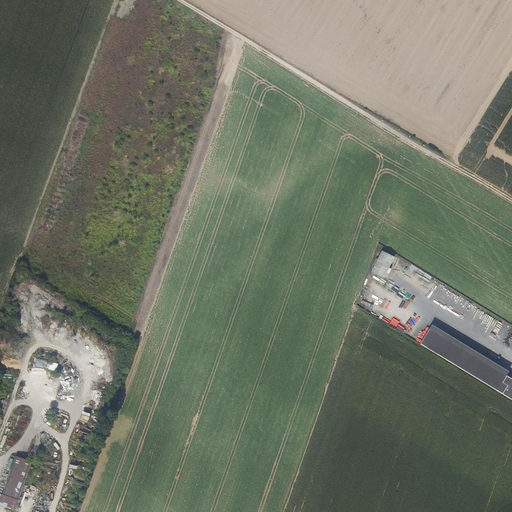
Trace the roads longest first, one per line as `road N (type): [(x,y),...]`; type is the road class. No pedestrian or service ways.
road 1 (track): [(182,0),(511,202)]
road 2 (unknown): [(511,355),(405,284)]
